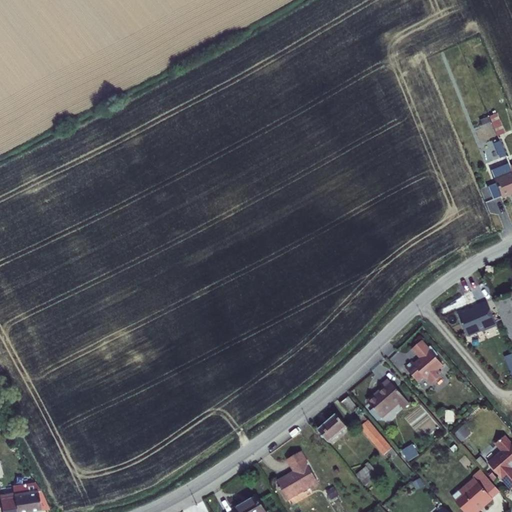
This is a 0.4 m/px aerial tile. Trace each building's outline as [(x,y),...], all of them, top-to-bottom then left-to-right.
[(489,113),(497,133),(504,130),(496,110),(489,113)] [(511,189),(511,169),(511,167),(506,153),(504,149),(497,152),(502,163),(490,168),(496,181),(487,184),(493,198),(511,189)] [(511,342),(511,294),(495,302),(511,342)] [(456,314),(466,338),(481,332),(482,334),(498,326),(487,302),(476,307),(476,309),(469,312),(468,309),(456,314)] [(412,351),(417,357),(427,349),(421,342),(412,351)] [(412,363),(405,369),(417,383),(423,378),(426,381),(427,380),(432,386),(442,377),(437,372),(442,367),(427,349),(417,357),(422,363),(416,368),(412,363)] [(367,403),(381,420),(398,405),(402,411),(409,405),(388,381),(381,386),(384,389),(367,403)] [(358,409),(348,396),(342,402),(351,414),(358,409)] [(329,442),(347,427),(336,414),(319,430),(329,442)] [(364,423),(368,420),(363,414),(359,417),(364,423)] [(392,449),(368,420),(364,423),(361,426),(385,455),(388,452),(392,449)] [(511,443),(507,438),(498,445),(505,453),(493,463),(491,465),(511,489),(511,443)] [(402,449),(408,459),(419,454),(413,443),(402,449)] [(499,447),(488,457),(493,463),(505,453),(499,447)] [(287,500),(318,482),(301,452),(288,459),(295,473),(291,475),(291,474),(278,482),(287,500)] [(369,466),(359,475),(371,489),(376,484),(372,479),(377,475),(373,470),(369,466)] [(501,493),(484,472),(475,479),(478,482),(471,488),(469,487),(462,493),(466,499),(458,505),(464,511),(479,511),(479,510),(485,505),(488,505),(494,500),(494,499),(501,493)] [(0,495),(0,505),(1,511),(34,511),(49,510),(39,491),(34,483),(11,486),(12,494),(0,495)] [(466,499),(462,493),(454,500),(458,505),(466,499)] [(265,511),(257,497),(235,509),(236,511),(235,511),(265,511)]
